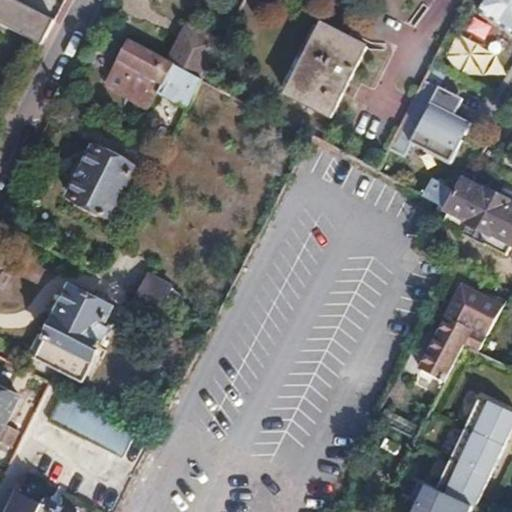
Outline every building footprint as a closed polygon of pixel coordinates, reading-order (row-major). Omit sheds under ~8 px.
[(0,0),(0,26),(41,48),(55,22),(11,0),(0,0)] [(511,0),(484,0),(478,10),(511,34),(511,0)] [(322,25),(286,96),(330,119),(366,49),(322,25)] [(186,28),(168,64),(171,66),(201,81),(220,45),(186,28)] [(128,43),(105,90),(147,111),(157,92),(171,66),(168,64),(128,43)] [(171,66),(157,92),(188,107),(200,82),(171,66)] [(424,80),(388,149),(401,155),(408,143),(448,163),(469,123),(429,103),(437,87),(424,80)] [(96,150),(71,200),(110,220),(117,206),(120,207),(128,193),(125,191),(136,170),(96,150)] [(136,170),(125,191),(128,193),(134,197),(146,175),(136,170)] [(433,179),(424,196),(440,204),(448,208),(457,192),(433,179)] [(457,192),(448,208),(468,218),(466,221),(489,233),(491,230),(511,241),(511,207),(505,204),(506,201),(483,189),(481,192),(462,182),(457,192)] [(440,204),(433,216),(506,253),(511,243),(511,241),(491,230),(489,233),(466,221),(468,218),(448,208),(440,204)] [(149,278),(133,309),(151,318),(159,305),(164,307),(173,290),(149,278)] [(72,286),(36,358),(84,383),(110,333),(104,329),(114,308),(72,286)] [(464,287),(421,369),(445,382),(460,355),(464,346),(476,352),(480,354),(500,318),(483,309),(488,299),(464,287)] [(488,299),(483,309),(500,318),(505,309),(488,299)] [(511,329),(500,322),(481,354),(507,367),(511,358),(511,329)] [(464,346),(460,355),(472,361),(476,352),(464,346)] [(0,390),(0,443),(10,449),(19,433),(8,428),(21,401),(0,390)] [(65,397),(53,421),(126,459),(138,435),(65,397)] [(511,414),(483,400),(436,489),(474,508),(511,433),(511,414)] [(478,511),(479,510),(474,508),(436,489),(433,488),(419,511),(478,511)] [(54,511),(19,493),(9,511),(54,511)]
